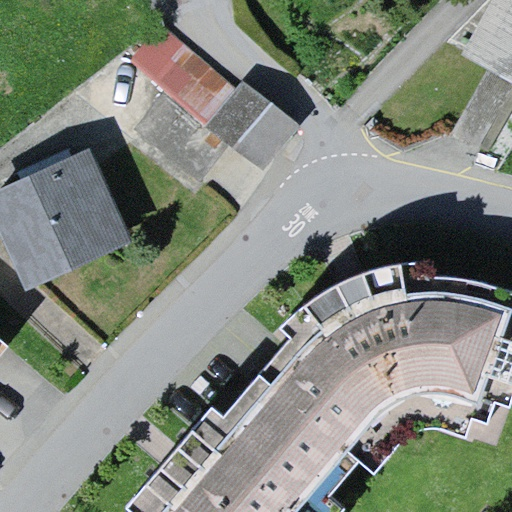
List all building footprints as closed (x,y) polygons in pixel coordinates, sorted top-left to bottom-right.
[(511,0),(499,0),(469,52),(497,68),(459,135),(495,155),(511,124),(511,0)] [(140,62),(272,166),(299,132),(167,28),(140,62)] [(93,145),(0,182),(0,241),(19,288),(132,242),(93,145)] [(464,391),(491,321),(400,296),(337,318),(334,316),(262,391),(338,442),(383,387),(423,378),(464,391)] [(282,511),(338,442),(262,391),(153,511),(282,511)]
